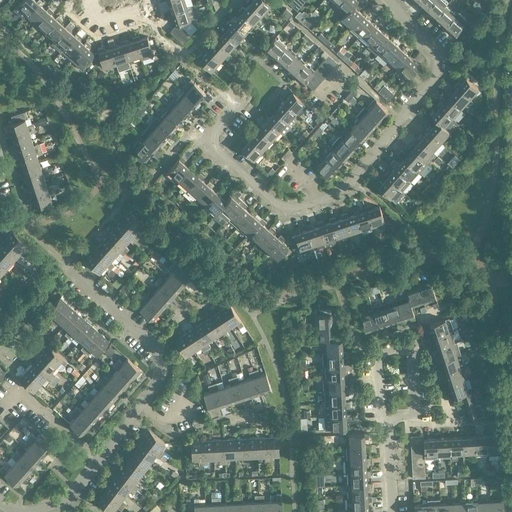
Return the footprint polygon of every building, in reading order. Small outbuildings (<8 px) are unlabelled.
[(20,0),(12,10),(22,19),(26,14),(38,0),(37,0),(36,2),(33,0),(20,0)] [(39,0),(38,0),(26,14),(35,23),(48,8),(48,7),(45,10),(40,6),(43,3),(39,0)] [(184,0),(167,0),(171,12),(186,7),(184,0)] [(253,0),(247,0),(247,1),(261,14),(262,14),(263,15),(266,11),(269,14),(275,8),(270,5),(264,0),(253,0)] [(357,0),(356,0),(340,0),(337,4),(347,12),(357,0)] [(353,6),(358,1),(357,0),(347,12),(342,18),(351,26),(362,14),(353,6)] [(416,0),(415,1),(424,10),(432,0),(416,0)] [(437,0),(432,0),(424,10),(434,18),(444,6),(437,0)] [(242,7),(238,11),(253,24),(261,14),(247,1),(246,2),(249,5),(245,9),(242,7)] [(444,6),(434,18),(443,26),(454,15),(444,6)] [(186,7),(171,12),(175,24),(190,19),(186,7)] [(48,8),(35,23),(45,31),(58,16),(57,15),(54,18),(49,14),(52,11),(48,8)] [(292,14),(285,8),(280,14),(287,19),(292,14)] [(233,16),(230,20),(245,33),(253,24),(238,11),(241,14),(236,19),(233,16)] [(302,15),(299,12),(295,17),(302,24),(309,16),(305,12),(302,15)] [(371,23),(362,14),(351,26),(360,34),(359,35),(360,35),(371,23)] [(454,15),(443,26),(453,35),(464,23),(454,15)] [(58,16),(45,31),(54,39),(67,24),(64,27),(59,23),(62,19),(58,16)] [(309,16),(302,24),(307,27),(313,20),(309,16)] [(245,33),(230,20),(225,25),(222,22),(218,27),(236,43),(245,33)] [(381,31),(371,23),(360,35),(357,38),(366,46),(369,44),(381,31)] [(67,24),(54,39),(63,48),(77,33),(76,33),(74,36),(68,31),(71,28),(67,24)] [(217,35),(213,39),(228,52),(236,43),(218,27),(224,33),(220,38),(217,35)] [(390,40),(381,31),(369,44),(373,47),(373,46),(380,52),(390,40)] [(77,33),(63,48),(73,56),(86,41),(85,41),(83,44),(78,40),(81,36),(77,33)] [(133,37),(139,56),(141,60),(153,55),(147,37),(140,39),(138,36),(133,37)] [(139,56),(133,37),(134,41),(128,43),(127,39),(121,41),(127,60),(139,56)] [(329,41),(324,37),(322,41),(326,45),(326,44),(331,48),(334,45),(329,41)] [(275,38),(264,50),(274,58),(284,46),(275,38)] [(208,44),(205,48),(219,62),(228,52),(213,39),(216,42),(211,47),(208,44)] [(400,48),(390,40),(380,52),(389,60),(400,48)] [(86,41),(73,56),(83,65),(93,53),(87,48),(90,45),(86,41)] [(127,60),(121,41),(122,45),(116,47),(115,43),(109,45),(115,64),(127,60)] [(103,68),(115,64),(109,45),(110,49),(104,51),(103,47),(97,49),(103,68)] [(284,46),(274,58),(283,67),(294,55),(284,46)] [(338,50),(339,50),(336,54),(341,58),(343,54),(346,50),(342,46),(338,50)] [(211,71),(219,62),(205,48),(204,49),(207,51),(199,61),(211,71)] [(409,57),(400,48),(389,60),(398,69),(409,57)] [(294,55),(283,67),(292,75),(303,63),(294,55)] [(328,55),(325,58),(324,60),(333,68),(337,63),(328,55)] [(419,65),(409,57),(398,69),(408,77),(419,65)] [(333,68),(324,60),(320,64),(329,72),(333,68)] [(303,63),(292,75),(302,84),(304,82),(308,77),(312,73),(313,72),(303,63)] [(329,72),(320,64),(316,68),(325,76),(329,72)] [(325,76),(316,68),(313,72),(312,73),(321,81),(325,76)] [(321,81),(312,73),(308,77),(317,85),(321,81)] [(317,85),(308,77),(304,82),(313,90),(317,85)] [(458,81),(454,85),(470,99),(473,95),(472,95),(478,89),(466,78),(461,84),(458,81)] [(181,90),(184,92),(199,106),(200,105),(197,102),(201,97),(204,100),(208,96),(190,80),(181,90)] [(384,85),(381,88),(378,91),(388,100),(394,93),(384,85)] [(470,99),(454,85),(454,86),(456,89),(452,93),(449,91),(446,95),(460,108),(461,109),(465,105),(467,107),(472,101),(470,99)] [(184,92),(176,102),(191,115),(192,114),(189,112),(193,107),(196,110),(199,106),(184,92)] [(307,105),(293,92),(284,102),(296,113),(299,115),(307,105)] [(353,96),(349,93),(345,98),(348,101),(349,100),(357,106),(360,103),(353,96)] [(460,108),(446,95),(445,95),(448,98),(444,103),(441,100),(437,104),(452,117),(460,108)] [(165,108),(166,110),(183,125),(183,124),(180,121),(184,116),(188,119),(191,115),(176,102),(173,99),(165,108)] [(388,111),(376,100),(367,110),(379,120),(388,111)] [(296,113),(284,102),(276,111),(288,122),(296,113)] [(452,117),(437,104),(437,105),(440,107),(436,112),(432,109),(429,114),(449,132),(444,126),(452,117)] [(379,120),(367,110),(364,107),(355,116),(359,119),(371,130),(379,120)] [(183,125),(166,110),(159,119),(156,116),(155,117),(174,134),(175,133),(172,130),(176,125),(179,128),(183,125)] [(7,124),(11,135),(34,127),(33,123),(27,125),(25,119),(27,118),(25,111),(11,116),(13,123),(7,124)] [(288,122),(276,111),(267,121),(279,131),(288,122)] [(449,132),(429,114),(428,114),(437,122),(432,127),(429,124),(426,128),(441,141),(449,132)] [(174,134),(155,117),(147,125),(150,128),(149,128),(166,143),(163,140),(168,135),(171,138),(174,134)] [(371,130),(359,119),(350,128),(362,139),(371,130)] [(279,131),(267,121),(259,130),(271,141),(279,131)] [(34,127),(11,135),(14,145),(32,140),(30,134),(35,132),(34,127)] [(166,143),(149,128),(147,132),(148,133),(143,139),(141,137),(140,137),(158,153),(158,152),(155,149),(159,144),(162,147),(166,143)] [(362,139),(350,128),(342,138),(354,148),(362,139)] [(441,141),(426,128),(425,129),(428,132),(424,136),(421,134),(417,137),(432,151),(441,141)] [(271,141),(259,130),(250,140),(262,150),(271,141)] [(354,148),(342,138),(339,135),(331,145),(334,147),(345,158),(354,148)] [(158,153),(140,137),(132,146),(134,148),(134,149),(146,159),(151,154),(154,157),(158,153)] [(432,151),(417,137),(417,138),(420,141),(415,146),(412,143),(409,147),(424,160),(432,151)] [(32,140),(14,145),(17,155),(44,147),(43,143),(39,144),(34,146),(32,140)] [(262,150),(250,140),(242,149),(254,160),(262,150)] [(44,147),(17,155),(21,166),(38,160),(36,154),(42,153),(42,151),(45,150),(44,147)] [(345,158),(334,147),(325,157),(337,167),(345,158)] [(424,160),(409,147),(408,148),(411,150),(407,155),(404,152),(400,156),(415,170),(424,160)] [(136,158),(138,155),(133,150),(130,153),(136,158)] [(181,156),(168,171),(165,174),(175,183),(177,180),(191,165),(190,164),(187,168),(182,163),(185,160),(181,156)] [(419,173),(415,170),(400,156),(400,157),(403,160),(399,164),(396,162),(392,166),(410,182),(419,173)] [(337,167),(325,157),(316,167),(328,177),(337,167)] [(38,160),(21,166),(24,176),(51,167),(47,168),(46,164),(40,166),(38,160)] [(195,169),(191,165),(177,180),(187,189),(200,174),(199,173),(197,176),(192,172),(195,169)] [(410,182),(392,166),(395,169),(390,174),(387,171),(383,175),(398,188),(402,191),(410,182)] [(51,167),(24,176),(27,186),(45,181),(43,175),(49,173),(49,172),(52,172),(51,167)] [(204,177),(200,174),(187,189),(186,189),(196,198),(196,197),(210,182),(209,181),(206,184),(201,180),(204,177)] [(398,188),(383,175),(386,178),(382,183),(379,180),(375,185),(390,198),(398,188)] [(45,181),(27,186),(31,196),(58,188),(58,187),(54,188),(53,185),(47,187),(45,181)] [(213,185),(210,182),(196,197),(206,205),(219,190),(218,190),(216,193),(211,189),(213,185)] [(58,188),(31,196),(34,207),(52,201),(50,195),(55,193),(59,192),(58,188)] [(219,190),(206,205),(204,208),(213,216),(226,202),(220,197),(223,194),(219,190)] [(238,197),(233,193),(226,202),(213,216),(214,216),(216,214),(222,218),(226,221),(227,220),(243,202),(243,201),(240,205),(235,200),(238,197)] [(247,205),(243,202),(227,220),(236,229),(237,228),(252,210),(249,213),(244,209),(247,205)] [(365,207),(366,211),(367,211),(372,226),(385,222),(380,206),(372,209),(371,205),(365,207)] [(367,211),(366,211),(360,213),(359,209),(353,211),(354,215),(355,215),(360,230),(372,226),(367,211)] [(256,214),(252,210),(237,228),(246,236),(248,234),(262,219),(261,218),(258,222),(253,217),(256,214)] [(129,212),(122,220),(142,239),(145,235),(138,229),(143,224),(129,212)] [(341,215),(342,219),(343,219),(348,234),(360,230),(355,215),(354,215),(348,217),(347,213),(341,215)] [(343,219),(342,219),(336,221),(335,217),(329,219),(330,223),(331,223),(336,237),(348,234),(343,219)] [(266,222),(262,219),(248,234),(258,242),(271,227),(268,230),(263,226),(266,222)] [(142,239),(122,220),(115,228),(128,240),(132,236),(137,240),(139,242),(142,239)] [(331,223),(330,223),(324,225),(323,221),(317,223),(318,227),(319,227),(324,241),(336,237),(331,223)] [(319,227),(318,227),(312,229),(311,225),(305,227),(306,231),(307,231),(314,250),(325,246),(324,241),(319,227)] [(275,231),(271,227),(258,242),(267,251),(281,236),(280,235),(277,238),(272,234),(275,231)] [(128,240),(115,228),(107,236),(126,253),(128,249),(124,245),(128,240)] [(301,254),(314,250),(307,231),(306,231),(300,233),(299,229),(293,231),(301,254)] [(27,244),(13,231),(5,239),(20,253),(27,244)] [(126,253),(107,236),(100,244),(114,256),(118,252),(122,256),(123,256),(128,260),(130,257),(126,253)] [(284,239),(281,236),(267,251),(266,252),(276,261),(282,254),(286,257),(292,250),(288,247),(288,248),(282,242),(284,239)] [(20,253),(5,239),(0,245),(0,249),(13,261),(20,253)] [(114,256),(100,244),(93,252),(111,269),(114,271),(117,268),(109,261),(114,256)] [(13,261),(0,249),(0,263),(5,269),(13,261)] [(253,260),(257,256),(254,254),(251,251),(248,254),(251,257),(250,257),(253,260)] [(111,269),(93,252),(85,261),(99,273),(104,268),(108,272),(111,269)] [(173,260),(170,264),(189,280),(196,272),(183,260),(178,265),(173,260)] [(189,280),(170,264),(167,267),(172,271),(168,276),(181,288),(189,280)] [(159,277),(156,280),(174,296),(181,288),(168,276),(164,281),(159,277)] [(174,296),(156,280),(153,283),(158,287),(153,292),(167,304),(174,296)] [(430,282),(418,286),(423,302),(435,298),(430,282)] [(418,286),(406,290),(411,306),(423,302),(418,286)] [(149,297),(145,293),(145,292),(142,290),(140,293),(142,295),(142,296),(160,312),(167,304),(153,292),(149,297)] [(407,295),(395,299),(403,322),(402,318),(408,316),(409,320),(415,318),(411,306),(406,290),(405,290),(407,295)] [(160,312),(142,296),(139,299),(143,303),(139,308),(152,321),(160,312)] [(49,319),(52,322),(68,304),(60,297),(48,310),(53,315),(49,319)] [(395,299),(383,303),(391,326),(390,322),(396,320),(397,324),(403,322),(395,299)] [(371,307),(373,312),(378,330),(379,330),(378,326),(384,324),(386,328),(391,326),(383,303),(371,307)] [(68,304),(52,322),(55,325),(59,321),(64,325),(76,311),(68,304)] [(230,305),(220,311),(230,326),(235,323),(239,328),(241,332),(245,329),(243,325),(230,305)] [(76,311),(64,325),(69,329),(64,334),(68,337),(84,319),(76,311)] [(230,326),(220,311),(211,317),(225,337),(228,335),(225,330),(230,326)] [(373,332),(378,330),(373,312),(360,316),(365,330),(372,328),(373,332)] [(313,315),(314,328),(331,327),(331,314),(313,315)] [(33,328),(34,327),(38,322),(32,316),(27,322),(33,328)] [(225,337),(211,317),(202,323),(212,338),(217,335),(221,340),(225,337)] [(84,319),(68,337),(66,340),(69,342),(75,335),(80,340),(92,326),(84,319)] [(444,319),(429,324),(432,331),(428,333),(429,338),(448,332),(444,319)] [(212,338),(202,323),(193,329),(208,352),(207,349),(210,347),(207,342),(212,338)] [(35,328),(42,334),(45,331),(38,325),(35,328)] [(92,326),(80,340),(85,344),(78,351),(82,354),(84,351),(100,333),(92,326)] [(331,327),(314,328),(315,341),(345,339),(332,339),(331,327)] [(208,352),(193,329),(184,335),(194,350),(199,346),(203,352),(203,351),(205,354),(208,352)] [(448,332),(429,338),(430,339),(434,337),(436,343),(432,345),(433,350),(455,343),(451,331),(448,332)] [(100,333),(84,351),(87,354),(91,350),(96,354),(109,341),(100,333)] [(194,350),(184,335),(175,341),(191,365),(195,363),(192,359),(189,353),(194,350)] [(345,339),(315,341),(324,340),(324,345),(326,345),(327,353),(346,352),(346,351),(341,351),(341,345),(345,344),(345,339)] [(455,343),(433,350),(434,350),(437,349),(439,355),(436,357),(437,362),(455,356),(460,354),(456,342),(455,343)] [(67,362),(49,346),(41,354),(55,367),(59,362),(64,366),(67,362)] [(346,352),(327,353),(322,353),(323,365),(346,364),(342,364),(342,357),(346,357),(346,352)] [(55,367),(41,354),(34,362),(56,382),(60,379),(56,375),(55,376),(51,371),(55,367)] [(455,356),(437,362),(438,362),(441,361),(443,367),(440,369),(441,374),(459,368),(455,356)] [(141,370),(127,358),(123,363),(118,359),(115,362),(134,378),(141,370)] [(56,382),(34,362),(27,370),(41,382),(45,386),(49,382),(50,382),(54,385),(56,382)] [(134,378),(115,362),(112,366),(117,370),(113,374),(126,387),(134,378)] [(346,364),(323,365),(323,366),(326,366),(326,370),(328,370),(328,378),(347,377),(347,376),(343,376),(342,370),(347,370),(346,364)] [(79,373),(74,368),(71,371),(76,377),(79,373)] [(459,368),(441,374),(445,373),(447,379),(443,381),(445,386),(463,380),(459,368)] [(257,369),(253,371),(260,394),(271,390),(265,373),(259,375),(257,369)] [(41,382),(27,370),(20,379),(38,395),(42,398),(45,395),(41,391),(41,392),(36,387),(41,382)] [(250,378),(244,380),(250,397),(260,394),(253,371),(248,372),(250,378)] [(230,384),(224,386),(229,404),(239,400),(232,377),(231,373),(227,375),(230,384)] [(126,387),(113,374),(108,379),(104,375),(101,378),(119,395),(126,387)] [(236,376),(232,377),(239,400),(250,397),(244,380),(238,382),(236,376)] [(347,377),(328,378),(326,378),(326,383),(328,383),(329,390),(329,391),(348,390),(348,389),(343,389),(343,382),(347,382),(347,377)] [(119,395),(101,378),(98,382),(102,386),(98,391),(112,403),(119,395)] [(463,380),(445,386),(449,385),(451,391),(447,393),(449,398),(478,389),(478,388),(467,392),(463,380)] [(209,391),(203,393),(208,411),(219,407),(210,381),(207,383),(207,385),(209,391)] [(216,382),(212,384),(211,381),(210,381),(219,407),(229,404),(224,386),(218,388),(216,382)] [(478,389),(449,398),(462,394),(465,406),(482,401),(478,389)] [(348,390),(329,391),(329,390),(324,391),(325,403),(348,402),(348,401),(344,401),(344,395),(348,395),(348,390)] [(112,403),(98,391),(94,395),(89,391),(86,395),(104,411),(112,403)] [(104,411),(86,395),(83,398),(88,402),(83,407),(97,419),(104,411)] [(482,401),(465,406),(466,406),(470,418),(486,413),(482,401)] [(348,402),(325,403),(325,416),(349,415),(349,414),(345,414),(344,407),(349,407),(348,402)] [(97,419),(83,407),(79,412),(75,407),(72,405),(69,408),(68,407),(90,427),(97,419)] [(90,427),(68,407),(65,410),(73,418),(69,423),(83,435),(90,427)] [(325,416),(324,416),(325,429),(345,428),(345,420),(349,420),(349,415),(325,416)] [(165,443),(150,432),(143,441),(167,459),(168,459),(170,456),(161,448),(165,443)] [(54,445),(40,433),(36,438),(31,434),(28,437),(47,453),(54,445)] [(368,433),(348,434),(349,447),(368,446),(368,445),(364,445),(364,439),(368,438),(368,433)] [(499,435),(486,436),(487,452),(487,451),(487,453),(492,452),(492,451),(500,451),(499,435)] [(277,436),(266,437),(268,461),(268,467),(272,467),(272,455),(278,454),(277,436)] [(474,436),(461,437),(462,454),(467,454),(467,452),(474,452),(474,436)] [(486,436),(474,436),(474,452),(475,452),(475,453),(480,453),(480,452),(487,452),(486,436)] [(47,453),(28,437),(25,440),(30,444),(26,449),(39,461),(47,453)] [(255,437),(245,438),(246,463),(251,462),(250,456),(256,456),(255,437)] [(266,437),(255,437),(256,456),(263,455),(263,462),(268,461),(266,437)] [(461,437),(448,438),(449,457),(450,457),(450,455),(462,454),(461,437)] [(245,438),(234,439),(235,457),(241,456),(242,463),(246,463),(245,438)] [(448,438),(435,439),(436,454),(437,454),(437,455),(441,455),(442,457),(449,457),(448,438)] [(223,439),(212,440),(213,458),(220,458),(220,464),(224,464),(223,439)] [(234,439),(223,439),(224,464),(229,463),(229,457),(235,457),(234,439)] [(435,439),(422,439),(423,442),(423,448),(424,454),(424,458),(437,457),(437,455),(437,454),(436,454),(435,439)] [(190,441),(191,448),(191,459),(198,459),(198,465),(199,470),(202,469),(202,465),(203,465),(201,440),(190,441)] [(212,440),(201,440),(203,465),(207,465),(207,458),(213,458),(212,440)] [(167,459),(143,441),(137,449),(151,460),(155,455),(164,462),(167,459)] [(39,461),(26,449),(21,454),(13,446),(10,449),(11,450),(32,470),(39,461)] [(368,446),(349,447),(346,447),(347,460),(369,458),(365,458),(365,451),(369,451),(368,446)] [(151,460),(137,449),(130,458),(150,473),(152,469),(147,465),(151,460)] [(32,470),(11,450),(8,453),(11,456),(15,461),(11,465),(25,478),(32,470)] [(150,473),(130,458),(124,466),(138,478),(142,473),(147,476),(150,473)] [(369,458),(347,460),(344,460),(345,472),(347,472),(370,471),(370,470),(366,470),(365,464),(369,464),(369,458)] [(25,478),(11,465),(7,470),(2,466),(0,468),(0,470),(17,486),(25,478)] [(138,478),(124,466),(117,475),(139,492),(142,494),(145,491),(139,486),(134,483),(138,478)] [(370,471),(347,472),(348,484),(345,485),(370,484),(370,483),(366,483),(366,476),(370,476),(370,471)] [(139,492),(117,475),(110,484),(125,495),(129,490),(134,494),(134,493),(136,495),(139,492)] [(125,495),(110,484),(104,492),(123,507),(124,507),(128,510),(131,507),(126,504),(121,500),(125,495)] [(370,484),(345,485),(345,490),(347,490),(347,497),(346,497),(346,498),(371,496),(371,495),(367,496),(367,489),(371,489),(370,484)] [(276,500),(270,500),(270,511),(281,511),(281,494),(280,490),(275,490),(276,500)] [(211,504),(205,504),(205,511),(216,511),(215,493),(215,491),(211,492),(211,504)] [(123,507),(104,492),(97,501),(111,511),(112,511),(116,507),(121,511),(123,507)] [(220,494),(215,493),(216,511),(227,511),(227,503),(220,503),(220,494)] [(193,495),(193,498),(194,511),(205,511),(205,504),(199,504),(198,498),(198,494),(193,495)] [(254,501),(248,502),(248,511),(259,511),(259,495),(254,495),(254,501)] [(263,495),(259,495),(259,511),(270,511),(270,500),(263,501),(263,495)] [(233,502),(227,503),(227,511),(237,511),(237,496),(232,496),(233,502)] [(241,496),(237,496),(237,511),(248,511),(248,502),(242,502),(241,496)] [(371,496),(346,498),(347,510),(338,510),(338,511),(367,509),(367,502),(371,501),(371,496)] [(490,498),(477,499),(477,511),(490,511),(490,501),(490,498)] [(472,502),(465,502),(465,511),(477,511),(477,499),(472,499),(472,502)] [(447,503),(440,504),(439,504),(439,511),(452,511),(452,503),(452,500),(447,501),(447,503)] [(460,503),(452,503),(452,511),(465,511),(465,502),(465,500),(460,500),(460,503)] [(503,511),(503,500),(490,501),(490,511),(503,511)] [(435,504),(427,504),(427,505),(427,511),(439,511),(439,504),(440,504),(440,501),(434,501),(435,504)] [(422,505),(414,505),(414,511),(427,511),(427,505),(427,504),(427,502),(422,502),(422,505)]
